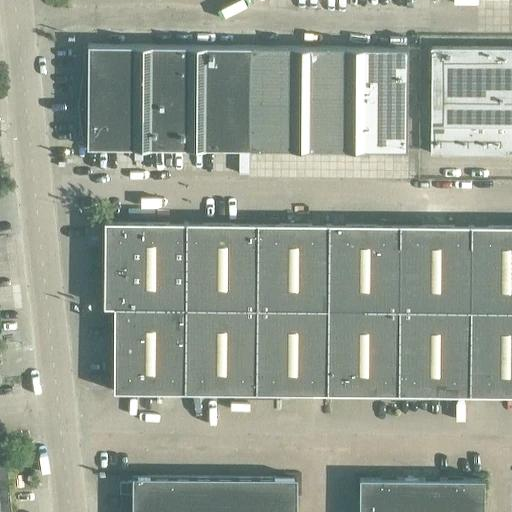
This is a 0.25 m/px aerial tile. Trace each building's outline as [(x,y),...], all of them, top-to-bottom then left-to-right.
[(86,147),(247,148),(248,47),(88,45),(86,147)] [(407,49),(248,47),(247,148),(407,150),(407,49)] [(511,48),(431,47),(430,153),(511,153),(511,48)] [(511,394),(511,224),(103,222),(103,231),(94,230),(94,246),(102,246),(102,309),(105,308),(105,328),(114,328),(114,392),(511,394)] [(0,511),(9,511),(3,445),(0,445),(0,511)] [(483,511),(483,479),(359,478),(358,511),(296,511),(297,478),(131,476),(131,483),(126,483),(126,493),(131,493),(130,511),(483,511)]
